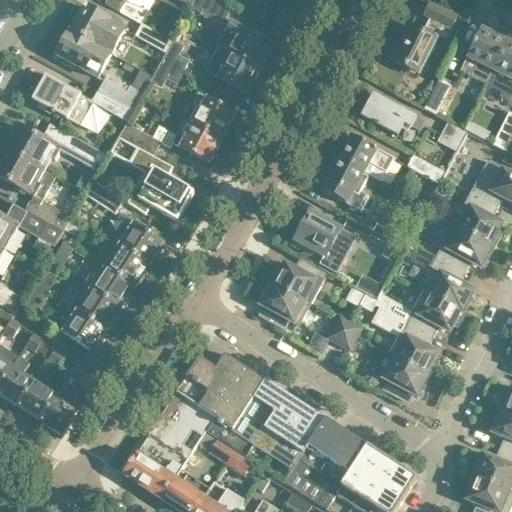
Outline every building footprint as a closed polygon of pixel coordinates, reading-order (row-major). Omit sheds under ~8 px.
[(107,0),(107,1),(104,5),(120,14),(127,1),(127,0),(107,0)] [(191,8),(195,0),(175,0),(178,1),(191,8)] [(195,0),(191,8),(200,13),(202,14),(204,10),(225,21),(231,8),(217,1),(214,0),(195,0)] [(271,28),(278,15),(247,0),(246,0),(240,12),(271,28)] [(410,28),(393,62),(422,77),(423,75),(430,59),(435,62),(443,46),(436,42),(439,37),(446,40),(457,17),(430,4),(424,17),(429,19),(422,34),(410,28)] [(84,12),(72,33),(112,55),(125,31),(84,8),(83,11),(84,12)] [(219,48),(261,70),(274,45),(244,29),(244,30),(232,23),(219,48)] [(136,37),(166,54),(173,42),(143,26),(136,37)] [(460,73),(487,86),(509,43),(505,41),(506,39),(495,34),(494,36),(482,29),(460,73)] [(71,32),(57,57),(58,58),(58,57),(98,79),(112,55),(72,33),(71,32)] [(173,42),(166,54),(166,55),(162,62),(183,74),(190,61),(180,56),(184,48),(173,42)] [(494,74),(487,86),(502,94),(500,98),(511,103),(511,44),(509,43),(494,74)] [(210,76),(247,96),(261,70),(219,48),(205,73),(210,76)] [(162,62),(155,75),(177,86),(183,74),(162,62)] [(129,124),(131,119),(134,113),(101,95),(98,93),(92,103),(46,77),(33,101),(53,112),(51,115),(54,116),(56,112),(81,126),(93,104),(129,124)] [(440,78),(423,111),(436,118),(454,85),(440,78)] [(110,79),(107,84),(101,95),(134,113),(143,98),(110,79)] [(190,123),(223,140),(236,115),(199,95),(193,106),(198,108),(190,123)] [(423,122),(374,95),(362,118),(397,137),(404,124),(418,132),(423,122)] [(494,148),(505,153),(511,139),(511,114),(510,114),(494,148)] [(179,134),(176,140),(173,146),(180,149),(180,150),(209,166),(223,140),(190,123),(183,137),(179,134)] [(448,124),(438,143),(457,153),(467,134),(448,124)] [(110,159),(50,126),(44,137),(47,139),(45,143),(61,152),(63,153),(63,155),(101,176),(110,159)] [(127,126),(119,140),(138,150),(153,158),(161,144),(154,141),(127,126)] [(47,174),(54,161),(55,162),(61,152),(45,143),(18,128),(5,151),(47,174)] [(386,156),(351,137),(339,160),(365,174),(382,184),(395,161),(386,156)] [(132,206),(128,204),(127,205),(146,217),(151,208),(177,223),(194,194),(167,179),(173,169),(153,158),(138,150),(129,166),(145,174),(137,188),(141,191),(132,206)] [(73,219),(70,218),(41,202),(54,178),(47,174),(5,151),(0,160),(0,179),(34,198),(26,213),(26,214),(50,227),(64,235),(65,232),(73,219)] [(414,158),(409,168),(440,185),(445,175),(414,158)] [(365,174),(339,160),(322,192),(348,206),(359,212),(367,196),(356,191),(365,174)] [(471,196),(497,210),(503,200),(511,204),(511,176),(488,163),(471,196)] [(94,184),(86,196),(115,214),(123,202),(94,184)] [(470,209),(459,230),(494,249),(502,235),(498,233),(502,225),(492,220),(497,210),(471,196),(465,207),(470,209)] [(0,218),(0,249),(5,252),(20,225),(44,238),(50,227),(26,214),(26,213),(13,206),(5,221),(0,218)] [(319,269),(328,274),(334,277),(355,239),(310,215),(296,241),(297,242),(295,245),(314,256),(315,252),(325,257),(319,269)] [(73,219),(65,232),(74,237),(83,223),(74,217),(73,219)] [(126,219),(111,241),(150,266),(164,244),(126,219)] [(380,223),(375,234),(405,250),(408,244),(410,240),(380,223)] [(494,249),(459,230),(447,251),(442,248),(436,259),(465,274),(471,264),(481,270),(485,262),(487,263),(494,249)] [(150,266),(111,241),(97,263),(98,264),(105,269),(135,288),(150,266)] [(396,265),(403,251),(389,244),(382,258),(396,265)] [(440,275),(429,296),(464,315),(472,300),(470,299),(474,292),(460,284),(465,274),(436,259),(408,244),(405,250),(404,251),(402,255),(411,260),(410,261),(430,272),(430,270),(440,275)] [(57,253),(51,265),(61,272),(68,260),(57,253)] [(328,274),(319,269),(301,260),(296,270),(285,264),(281,272),(277,270),(270,284),(310,306),(327,275),(328,274)] [(135,288),(105,269),(98,264),(83,286),(121,311),(135,288)] [(61,272),(51,265),(44,276),(54,283),(61,272)] [(310,306),(270,284),(262,298),(263,299),(259,307),(272,313),(268,321),(265,319),(265,321),(284,331),(289,323),(299,328),(310,306)] [(83,286),(70,307),(107,332),(121,311),(83,286)] [(31,298),(23,309),(33,316),(48,293),(38,287),(31,298)] [(0,289),(0,306),(15,316),(22,304),(0,289)] [(355,290),(352,295),(363,301),(365,296),(355,290)] [(376,309),(380,311),(433,339),(439,329),(449,334),(453,327),(457,329),(464,315),(429,296),(424,293),(412,314),(380,297),(378,301),(379,302),(379,303),(376,309)] [(372,316),(376,309),(379,303),(365,296),(363,301),(358,309),(372,316)] [(107,332),(70,307),(55,330),(80,347),(81,346),(93,354),(107,332)] [(390,356),(395,359),(430,378),(438,364),(434,362),(438,354),(428,349),(433,339),(380,311),(372,325),(391,335),(396,333),(401,336),(390,356)] [(327,340),(338,346),(351,323),(339,317),(327,340)] [(12,341),(21,327),(11,321),(3,335),(12,341)] [(362,329),(351,323),(338,346),(350,352),(362,329)] [(34,355),(43,341),(34,335),(25,349),(34,355)] [(0,390),(13,370),(19,361),(0,348),(0,390)] [(65,356),(56,350),(47,363),(56,369),(65,356)] [(199,359),(176,395),(215,420),(215,419),(219,422),(241,389),(228,380),(238,364),(225,356),(216,369),(199,359)] [(430,378),(395,359),(383,381),(388,383),(383,392),(402,402),(403,401),(401,400),(405,392),(417,399),(421,391),(423,392),(430,378)] [(0,397),(19,409),(35,384),(23,376),(28,367),(19,361),(13,370),(0,390),(0,397)] [(78,364),(66,382),(71,385),(74,379),(93,391),(101,379),(78,364)] [(238,364),(228,380),(241,389),(247,393),(250,388),(258,394),(266,383),(238,364)] [(215,420),(206,433),(207,434),(207,433),(218,441),(236,452),(246,459),(253,449),(255,450),(256,449),(271,459),(283,441),(306,456),(326,422),(302,407),(265,383),(258,394),(250,388),(247,393),(241,389),(219,422),(215,419),(215,420)] [(58,398),(35,384),(19,409),(41,424),(58,398)] [(505,396),(499,411),(511,415),(511,389),(509,397),(505,396)] [(176,395),(123,477),(162,503),(181,473),(194,453),(183,447),(192,432),(203,439),(207,434),(206,433),(215,420),(176,395)] [(79,412),(58,398),(41,424),(63,438),(79,412)] [(511,415),(499,411),(493,426),(494,426),(491,434),(504,440),(500,450),(511,454),(511,415)] [(366,448),(346,435),(326,422),(306,456),(287,485),(326,511),(336,497),(366,448)] [(218,441),(209,455),(226,467),(236,452),(218,441)] [(384,460),(366,448),(336,497),(353,508),(384,460)] [(511,454),(500,450),(496,461),(483,455),(479,463),(478,462),(471,477),(509,492),(511,484),(511,454)] [(246,459),(236,452),(226,467),(244,478),(253,464),(246,459)] [(353,508),(359,511),(372,511),(400,470),(384,460),(353,508)] [(396,511),(417,481),(400,470),(372,511),(396,511)] [(162,503),(172,509),(176,511),(196,511),(210,491),(181,473),(162,503)] [(261,477),(254,489),(262,495),(270,483),(261,477)] [(511,493),(509,492),(471,477),(465,492),(469,494),(466,502),(477,506),(474,511),(509,511),(511,506),(511,493)] [(237,511),(243,504),(214,485),(210,491),(196,511),(237,511)] [(296,511),(309,511),(312,507),(292,494),(285,504),(296,511)]
